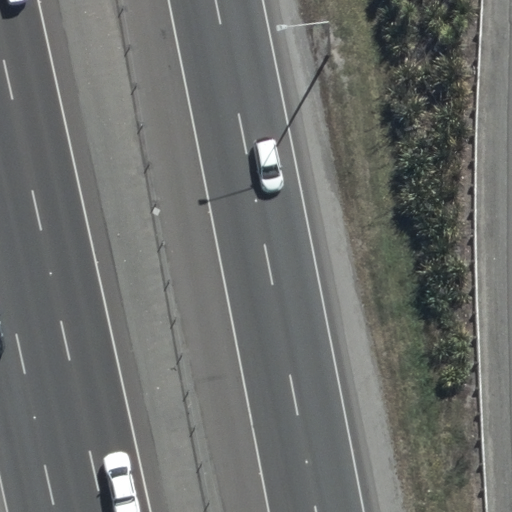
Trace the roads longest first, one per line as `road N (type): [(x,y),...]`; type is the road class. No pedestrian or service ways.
road 1 (motorway): [(219,0),(321,511)]
road 2 (motorway): [(85,511),(0,121)]
